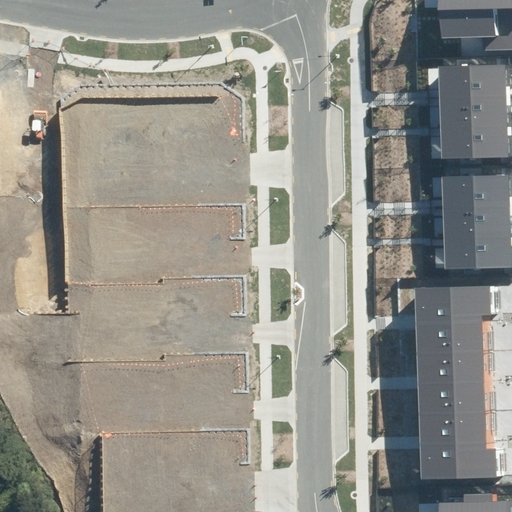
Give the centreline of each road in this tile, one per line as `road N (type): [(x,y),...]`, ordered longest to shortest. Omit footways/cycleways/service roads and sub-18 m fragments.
road 1 (residential): [(293,0),(307,52),(319,511)]
road 2 (residential): [(50,5),(38,84),(42,299)]
road 3 (residential): [(261,0),(147,19),(50,5)]
